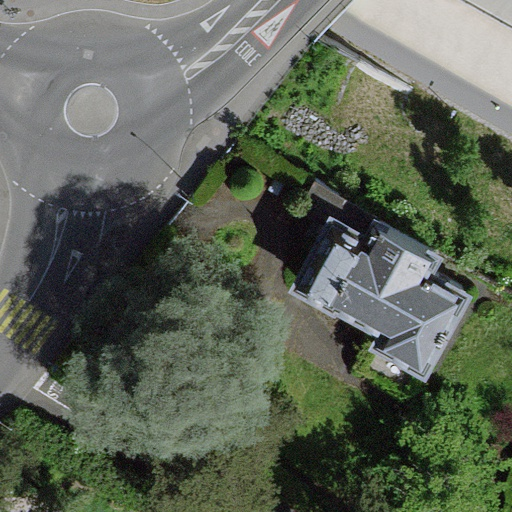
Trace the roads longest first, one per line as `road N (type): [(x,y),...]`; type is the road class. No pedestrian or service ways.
road 1 (residential): [(0,364),(261,511)]
road 2 (tertiary): [(77,170),(50,261),(0,345)]
road 3 (tertiary): [(272,0),(202,60),(149,84)]
road 4 (tertiary): [(149,84),(116,51),(92,47),(69,51),(35,84)]
road 5 (tertiary): [(77,170),(130,159),(148,138),(155,111),(149,84)]
